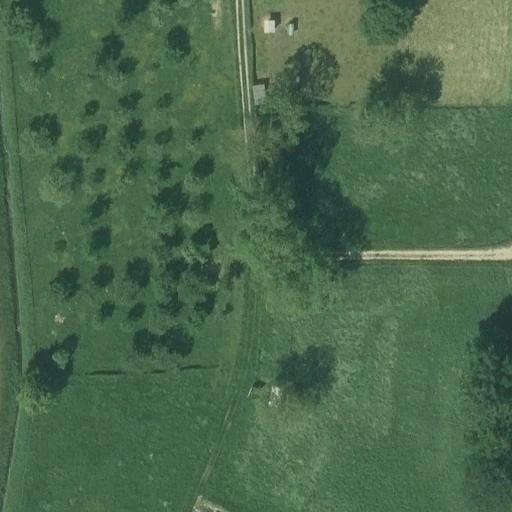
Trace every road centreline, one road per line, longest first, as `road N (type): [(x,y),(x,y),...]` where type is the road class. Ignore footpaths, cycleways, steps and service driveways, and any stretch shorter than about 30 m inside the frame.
road 1 (track): [(511,253),(255,262),(241,0)]
road 2 (track): [(255,262),(248,372),(195,511)]
